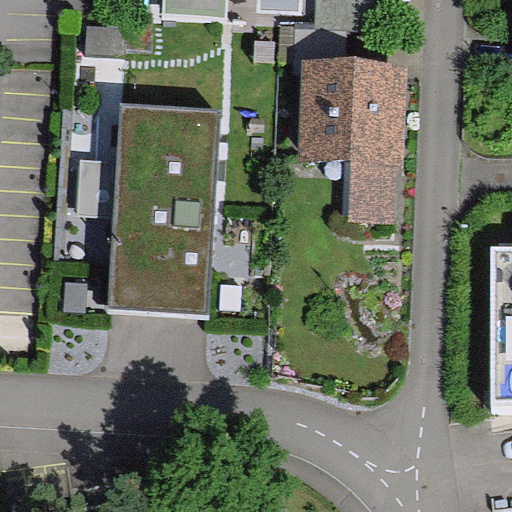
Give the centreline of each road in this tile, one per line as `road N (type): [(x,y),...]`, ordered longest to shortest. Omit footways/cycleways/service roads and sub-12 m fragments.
road 1 (residential): [(397,459),(422,378),(443,0)]
road 2 (residential): [(397,459),(293,431),(0,407)]
